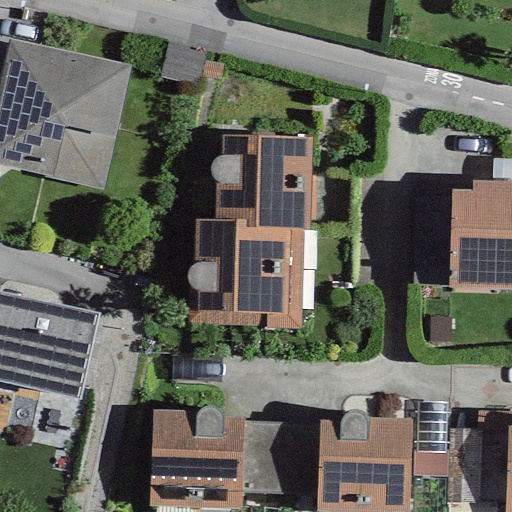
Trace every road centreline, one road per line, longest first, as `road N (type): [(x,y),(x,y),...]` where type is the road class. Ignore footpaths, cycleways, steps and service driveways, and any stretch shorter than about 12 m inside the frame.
road 1 (residential): [(511,107),(69,0)]
road 2 (unknown): [(407,82),(403,383)]
